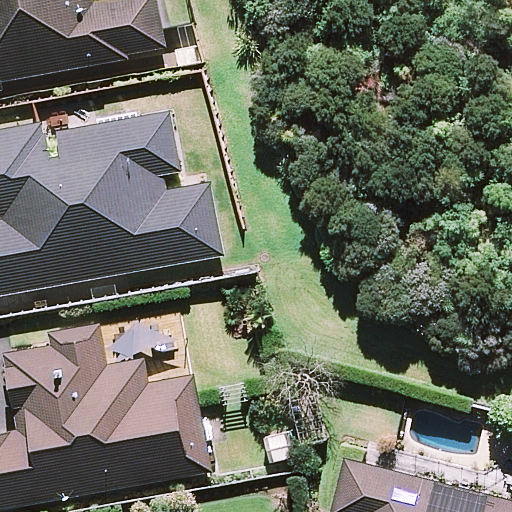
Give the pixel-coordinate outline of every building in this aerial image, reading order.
[(0,0),(0,87),(4,87),(3,80),(173,46),(163,0),(0,0)] [(179,170),(168,110),(42,132),(40,122),(0,129),(0,294),(220,254),(207,182),(163,190),(160,174),(179,170)] [(0,431),(0,507),(208,473),(191,373),(151,380),(147,357),(112,363),(106,332),(12,348),(25,427),(0,431)] [(291,427),(258,435),(267,467),(299,458),(291,427)] [(511,511),(511,498),(340,460),(328,511),(511,511)]
